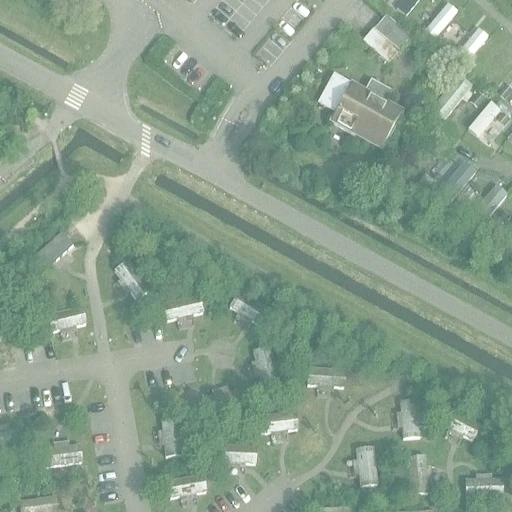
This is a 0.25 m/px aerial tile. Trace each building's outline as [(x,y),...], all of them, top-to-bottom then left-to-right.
[(421,0),(404,0),(394,12),(405,20),(421,0)] [(457,16),(447,7),(424,34),(434,42),(457,16)] [(387,64),(408,40),(385,20),(374,32),(373,31),(363,43),(387,64)] [(275,51),(284,36),(270,28),(262,43),(275,51)] [(487,41),(477,33),(454,61),(464,69),(487,41)] [(499,78),(511,59),(511,37),(511,38),(489,71),(499,78)] [(446,44),(439,51),(446,57),(452,50),(446,44)] [(475,64),(469,71),(475,76),(482,69),(475,64)] [(376,69),(371,75),(390,90),(395,84),(376,69)] [(172,75),(161,88),(177,101),(188,88),(172,75)] [(384,145),(401,114),(382,104),(388,94),(370,85),(362,99),(349,92),(351,88),(333,79),(322,98),(327,100),(323,107),(335,114),(330,124),(353,136),(356,130),(384,145)] [(472,92),(458,80),(430,113),(443,124),(472,92)] [(511,91),(506,86),(497,96),(503,102),(511,91)] [(478,94),(469,104),(475,109),(484,100),(478,94)] [(499,114),(489,106),(466,133),(476,141),(499,114)] [(503,115),(497,122),(503,127),(509,120),(503,115)] [(475,177),(464,167),(435,200),(447,209),(475,177)] [(420,188),(415,195),(421,199),(426,193),(420,188)] [(507,200),(495,190),(470,218),(482,229),(507,200)] [(495,226),(486,236),(492,242),(501,232),(495,226)] [(511,228),(501,242),(511,251),(511,228)] [(74,250),(61,236),(24,267),(37,282),(74,250)] [(152,292),(129,263),(114,275),(137,304),(152,292)] [(269,315),(236,296),(227,312),(259,331),(269,315)] [(202,318),(198,300),(161,307),(165,326),(202,318)] [(86,330),(82,311),(46,318),(50,337),(86,330)] [(278,390),(271,351),(252,354),(259,393),(278,390)] [(343,394),(344,373),(305,371),(304,392),(343,394)] [(243,412),(239,393),(201,401),(205,421),(243,412)] [(419,444),(416,403),(399,404),(401,445),(419,444)] [(480,432),(446,413),(438,427),(472,446),(480,432)] [(295,417),(257,420),(259,439),(296,435),(295,417)] [(182,461),(178,421),(160,423),(164,463),(182,461)] [(19,434),(0,435),(0,455),(21,454),(19,434)] [(254,470),(255,451),(218,448),(217,467),(254,470)] [(80,449),(43,453),(45,472),(82,468),(80,449)] [(376,491),(372,452),(354,453),(358,493),(376,491)] [(427,499),(424,461),(407,462),(409,499),(427,499)] [(206,498),(203,479),(165,485),(168,504),(206,498)] [(502,502),(501,482),(464,484),(465,504),(502,502)] [(56,511),(55,501),(18,505),(18,511),(56,511)]
